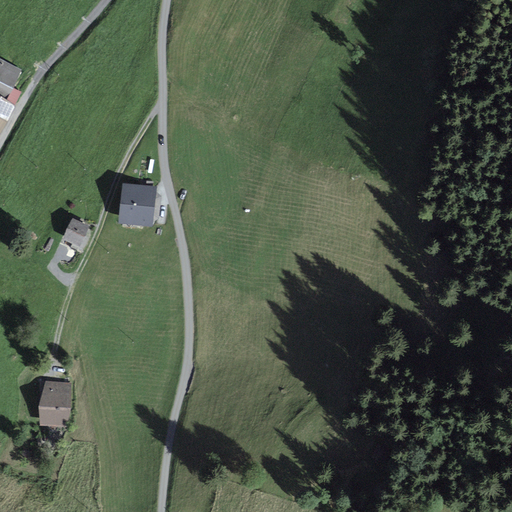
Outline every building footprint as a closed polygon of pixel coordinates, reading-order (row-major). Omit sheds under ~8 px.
[(0,129),(12,107),(3,102),(19,72),(0,61),(0,129)] [(155,188),(126,185),(122,222),(151,225),(152,217),(156,218),(158,196),(154,195),(155,188)] [(88,226),(73,220),(65,239),(80,246),(88,226)] [(70,384),(46,382),(43,422),(68,424),(70,384)] [(388,451),(380,446),(374,456),(382,460),(388,451)]
